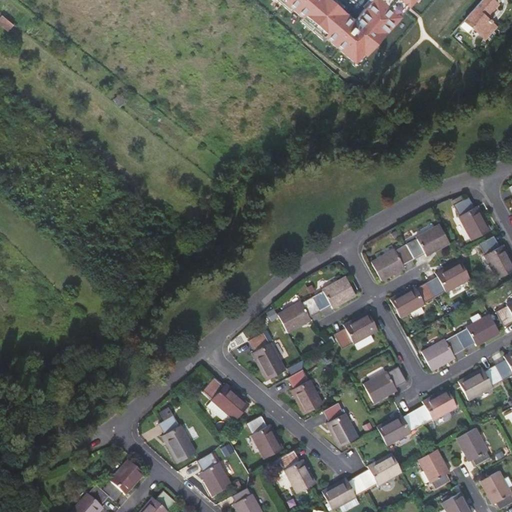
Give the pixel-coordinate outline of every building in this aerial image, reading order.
[(480,0),(462,21),(483,39),(493,27),(487,21),(483,18),(488,13),(496,5),(490,0),(480,0)] [(488,13),(483,18),(487,21),(492,16),(488,13)] [(462,199),(459,194),(449,198),(453,204),(462,199)] [(458,215),(457,216),(470,239),(489,229),(476,206),(473,207),(467,197),(462,199),(453,204),(458,215)] [(449,244),(438,223),(414,237),(415,238),(405,243),(414,258),(423,253),(425,256),(449,244)] [(495,279),(511,270),(511,263),(501,245),(499,246),(493,235),(478,243),(484,254),(482,255),(495,279)] [(405,243),(394,249),(393,248),(370,261),(381,280),(404,268),(402,264),(414,258),(405,243)] [(426,281),(433,293),(442,289),(443,290),(467,277),(458,260),(434,273),(436,276),(426,281)] [(312,295),(320,310),(331,304),(333,307),(354,296),(343,276),(322,288),(322,289),(312,295)] [(390,297),(400,314),(423,302),(422,300),(433,293),(426,281),(415,287),(413,284),(390,297)] [(276,313),(287,332),(311,320),(309,316),(320,310),(312,295),(301,301),(300,300),(276,313)] [(511,320),(511,300),(505,305),(505,306),(494,312),(502,326),(511,320)] [(353,343),(370,334),(378,330),(367,310),(342,324),(344,327),(334,332),(342,347),(352,342),(353,343)] [(474,346),(498,333),(487,314),(464,327),(465,328),(455,333),(463,348),(473,343),(474,346)] [(253,351),(249,353),(264,380),(283,369),(268,343),(267,343),(260,331),(246,339),(253,351)] [(431,369),(453,357),(451,354),(463,348),(455,333),(444,340),(443,339),(421,351),(431,369)] [(356,349),(373,340),(370,334),(353,343),(356,349)] [(511,373),(511,349),(502,355),(504,358),(492,364),(501,380),(511,373)] [(482,370),(481,367),(456,381),(467,400),(491,386),(491,385),(501,380),(492,364),(482,370)] [(362,383),(373,402),(396,389),(394,386),(405,380),(396,366),(386,372),(385,370),(362,383)] [(291,388),(287,390),(300,414),(319,403),(306,380),(305,380),(299,369),(285,377),(291,388)] [(209,398),(233,420),(248,402),(223,381),(221,384),(212,376),(202,389),(210,397),(209,398)] [(422,403),(411,409),(419,425),(430,418),(431,420),(454,407),(444,387),(420,400),(422,403)] [(327,422),(324,423),(337,447),(355,438),(342,414),(341,414),(335,403),(320,410),(327,422)] [(400,412),(374,426),(384,446),(411,431),(410,429),(419,425),(411,409),(401,415),(400,412)] [(176,463),(195,451),(179,424),(178,425),(171,414),(156,423),(163,434),(159,436),(176,463)] [(249,433),(248,433),(262,458),(281,447),(267,423),(264,424),(258,414),(243,422),(249,433)] [(474,428),(456,438),(468,461),(470,459),(474,467),(490,458),(486,451),(487,450),(474,428)] [(283,469),(282,469),(295,492),(314,481),(301,458),(298,460),(292,449),(277,458),(283,469)] [(436,449),(417,460),(429,482),(431,481),(435,489),(450,480),(446,473),(448,471),(436,449)] [(213,496),(233,483),(218,461),(216,462),(209,452),(196,461),(202,470),(198,473),(213,496)] [(374,485),(398,473),(387,453),(363,466),(365,469),(354,475),(362,490),(373,484),(374,485)] [(108,497),(114,502),(122,492),(125,495),(143,475),(125,459),(107,479),(108,480),(99,489),(108,497)] [(498,470),(479,481),(491,504),(494,502),(498,508),(511,500),(511,497),(510,494),(511,493),(498,470)] [(330,510),(353,497),(352,496),(362,490),(354,475),(344,481),(342,478),(319,491),(330,510)] [(68,511),(99,511),(103,508),(100,506),(108,497),(99,489),(95,485),(87,494),(86,493),(68,511)] [(231,504),(235,511),(259,511),(250,494),(249,495),(245,487),(230,495),(234,503),(231,504)] [(138,511),(167,511),(175,503),(161,491),(154,499),(151,497),(138,511)] [(471,511),(460,492),(441,502),(446,511),(471,511)]
